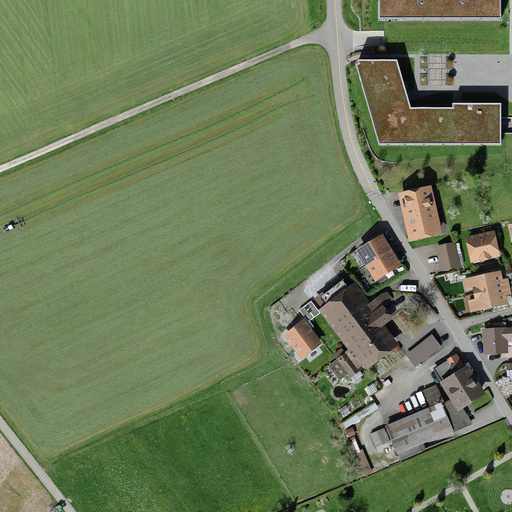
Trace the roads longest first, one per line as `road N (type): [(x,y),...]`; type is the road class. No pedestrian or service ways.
road 1 (residential): [(331,0),(344,125),(361,176),(511,418)]
road 2 (track): [(333,29),(0,168)]
